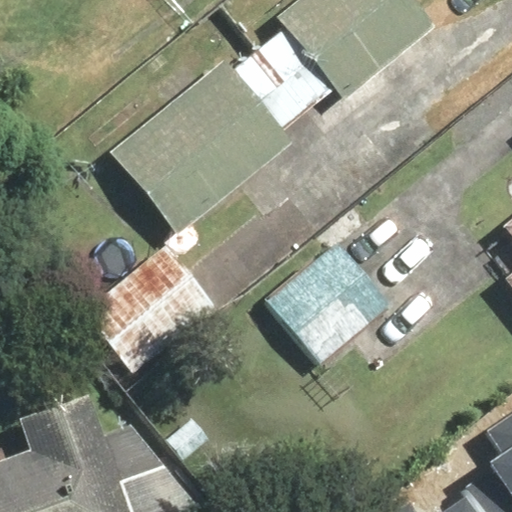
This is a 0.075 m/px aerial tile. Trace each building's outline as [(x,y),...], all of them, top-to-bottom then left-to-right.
[(300,0),(272,23),(282,35),(229,77),(220,66),(106,157),(173,240),(287,149),(278,137),(330,95),(339,105),(429,32),(403,0),(300,0)] [(511,276),(500,286),(511,301),(511,220),(497,233),(511,251),(511,276)] [(264,306),(316,368),(386,309),(334,247),(264,306)] [(79,319),(127,378),(208,313),(160,254),(79,319)] [(97,438),(84,401),(15,425),(25,455),(0,463),(0,511),(191,511),(124,429),(97,438)] [(511,406),(467,443),(511,498),(511,406)]
